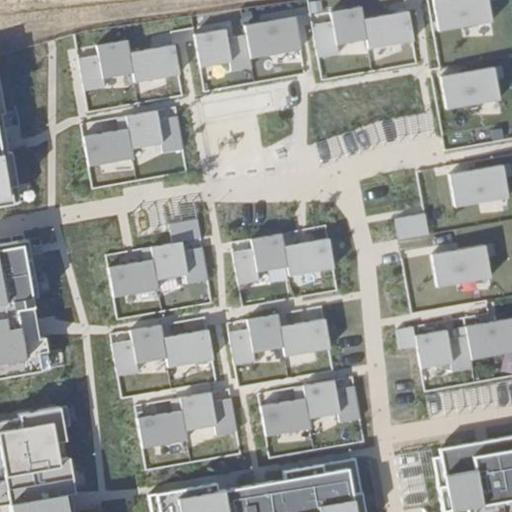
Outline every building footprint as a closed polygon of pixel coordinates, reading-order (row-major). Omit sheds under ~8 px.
[(480,0),(427,0),(432,28),(484,18),(480,0)] [(306,22),(312,55),(333,51),(331,42),(360,36),(361,46),(407,38),(401,8),(356,16),(354,4),(324,9),(325,19),(306,22)] [(219,27),(188,33),(189,34),(195,65),(225,60),(226,68),(246,65),(244,55),(294,46),(288,15),(239,23),(241,33),(221,37),(219,27)] [(122,39),(91,45),(93,56),(75,59),(82,91),(100,87),(98,76),(127,70),(130,80),(173,72),(168,44),(124,52),(122,39)] [(486,62),(434,73),(441,104),(492,94),(486,62)] [(178,147),(172,115),(154,118),(153,110),(122,116),(124,128),(80,136),(86,164),(129,156),(127,147),(157,141),(159,150),(178,147)] [(0,117),(0,206),(8,205),(3,182),(12,180),(7,153),(13,151),(13,149),(11,141),(7,120),(1,121),(0,117)] [(450,200),(501,191),(496,160),(444,169),(450,200)] [(393,233),(423,229),(419,209),(390,215),(393,233)] [(168,234),(169,241),(178,239),(197,235),(194,217),(178,220),(171,221),(166,222),(168,234)] [(248,245),(230,248),(236,281),(257,277),(255,267),(283,261),(285,271),(329,262),(324,234),(280,242),(278,229),(246,236),(248,245)] [(433,279),(484,269),(478,238),(427,248),(433,279)] [(149,257),(106,265),(111,295),(155,286),(153,277),(183,271),(185,280),(205,276),(199,244),(180,248),(178,239),(169,241),(146,245),(149,257)] [(0,377),(46,369),(23,241),(0,245),(0,377)] [(326,342),(320,313),(277,322),(275,310),(243,317),(245,325),(227,328),(233,361),(253,357),(251,347),(280,342),(282,351),(326,342)] [(511,344),(511,323),(511,310),(461,320),(463,329),(444,332),(442,323),(411,329),(418,362),(446,356),(448,365),(470,361),(468,352),(511,344)] [(210,354),(204,324),(161,333),(158,321),(127,327),(129,336),(111,340),(117,372),(137,368),(135,359),(164,353),(166,363),(210,354)] [(511,364),(464,379),(474,412),(511,399),(511,364)] [(302,393),(258,401),(263,430),(308,422),(307,412),(335,407),(337,416),(357,413),(351,380),(332,384),(330,375),(300,380),(302,393)] [(180,405),(137,414),(142,443),(186,435),(184,426),(212,420),(214,430),(236,426),(231,400),(229,393),(210,396),(209,388),(178,393),(180,405)] [(0,511),(93,511),(93,510),(80,511),(74,511),(74,507),(71,489),(65,460),(57,461),(52,438),(60,437),(52,394),(0,404),(0,511)] [(472,511),(511,504),(511,428),(486,433),(488,441),(430,451),(441,510),(471,504),(472,511)] [(363,511),(355,466),(347,467),(276,481),(209,493),(189,497),(188,489),(162,494),(150,496),(152,511),(363,511)]
